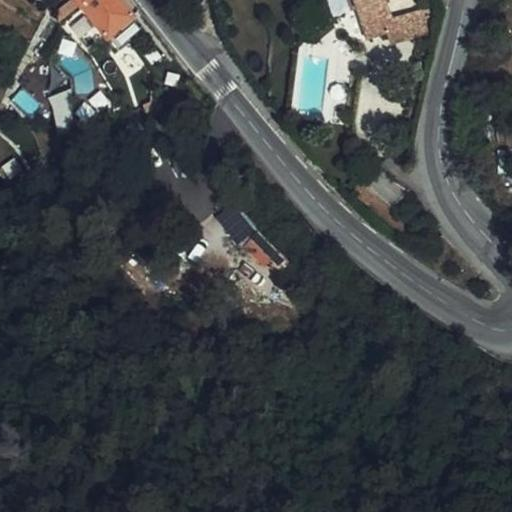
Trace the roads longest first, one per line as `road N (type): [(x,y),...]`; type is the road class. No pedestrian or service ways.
road 1 (secondary): [(511,327),(477,326),(353,235),(155,0)]
road 2 (secondary): [(465,0),(439,157),(472,215),(511,262)]
